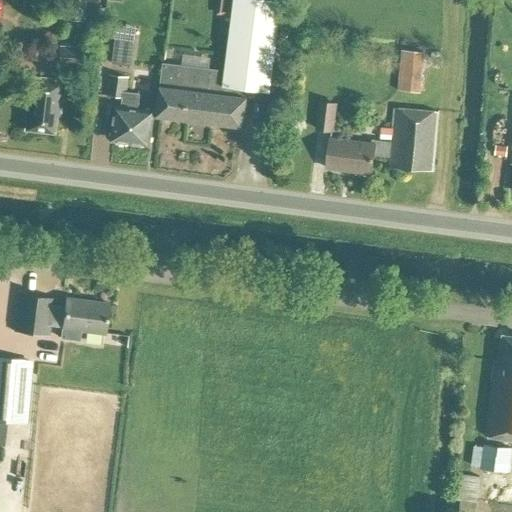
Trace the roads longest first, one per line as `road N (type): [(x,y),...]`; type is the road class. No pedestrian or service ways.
road 1 (unclassified): [(0,248),(511,317)]
road 2 (secondary): [(0,164),(511,230)]
